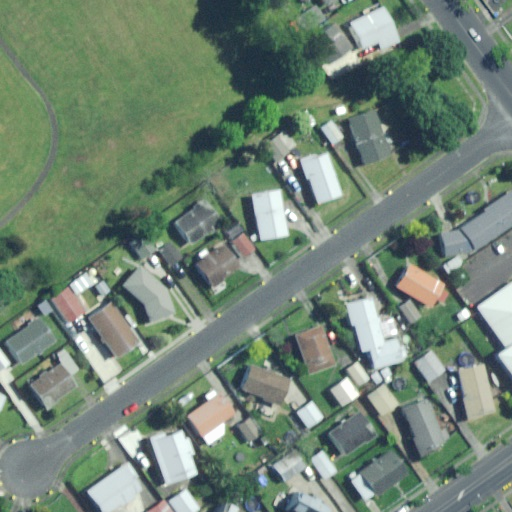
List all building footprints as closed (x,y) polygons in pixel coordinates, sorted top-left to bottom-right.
[(321,19),(311,6),(292,20),(302,33),(321,19)] [(395,42),(378,7),(345,23),(358,50),(374,42),(377,50),(395,42)] [(349,48),(331,23),(305,41),(323,66),(349,48)] [(381,132),(378,133),(369,109),(343,119),(360,165),(386,155),(389,154),(381,132)] [(339,137),(327,121),(317,128),(328,145),(339,137)] [(293,145),(282,129),(259,146),(270,162),(293,145)] [(296,160),(303,179),(305,179),(314,204),(336,196),(321,154),(310,158),(309,155),(296,160)] [(283,236),(274,190),(246,195),(255,241),(283,236)] [(441,257),(472,252),(511,224),(511,197),(508,192),(456,228),(437,231),(441,257)] [(217,226),(202,202),(171,222),(186,245),(217,226)] [(251,250),(235,225),(223,232),(238,258),(251,250)] [(511,234),(454,277),(475,305),(511,278),(511,234)] [(152,249),(143,236),(128,247),(137,260),(152,249)] [(189,267),(209,291),(220,282),(219,280),(234,268),(225,256),(232,251),(223,239),(195,262),(189,267)] [(176,259),(166,244),(154,253),(164,268),(176,259)] [(459,264),(454,256),(439,266),(444,274),(459,264)] [(439,303),(445,293),(438,288),(439,285),(405,264),(391,287),(426,308),(431,299),(439,303)] [(171,314),(163,291),(134,265),(117,285),(138,305),(145,323),(171,314)] [(474,306),(504,347),(511,340),(511,278),(475,305),(474,306)] [(79,312),(61,288),(45,300),(63,324),(79,312)] [(380,343),(365,297),(341,305),(356,352),(363,350),(370,369),(402,359),(396,338),(380,343)] [(418,316),(404,298),(393,307),(406,325),(418,316)] [(48,310),(42,301),(33,306),(39,316),(48,310)] [(136,341),(106,301),(83,318),(113,358),(136,341)] [(49,343),(33,320),(1,343),(17,365),(49,343)] [(330,366),(316,326),(291,335),(305,375),(330,366)] [(511,345),(495,358),(511,380),(511,345)] [(50,356),(55,363),(25,383),(37,401),(45,395),(50,403),(72,388),(65,378),(76,371),(61,349),(50,356)] [(444,368),(430,349),(410,363),(424,382),(444,368)] [(285,382),(246,365),(236,390),(275,406),(285,382)] [(456,398),(463,421),(478,417),(478,416),(490,412),(477,365),(451,372),(458,397),(456,398)] [(389,375),(384,367),(373,374),(377,382),(389,375)] [(354,395),(343,378),(326,390),(337,407),(354,395)] [(381,386),(364,398),(378,418),(395,405),(381,386)] [(220,434),(220,421),(230,414),(212,389),(201,396),(205,401),(183,416),(203,446),(220,434)] [(416,457),(436,449),(434,446),(439,444),(421,399),(397,409),(416,457)] [(318,418),(307,403),(293,413),(304,429),(318,418)] [(371,437),(355,413),(325,433),(340,457),(371,437)] [(387,435),(375,418),(366,424),(378,441),(387,435)] [(258,433),(247,419),(234,428),(245,443),(258,433)] [(187,454),(178,430),(162,436),(161,433),(144,439),(161,485),(192,474),(185,455),(187,454)] [(267,442),(262,435),(248,445),(253,452),(267,442)] [(306,466),(295,449),(270,465),(280,482),(306,466)] [(333,471),(319,451),(307,459),(321,480),(333,471)] [(345,478),(361,502),(370,495),(371,497),(402,476),(385,451),(345,478)] [(118,507),(132,498),(131,495),(138,490),(130,479),(133,476),(124,463),(83,491),(97,511),(106,511),(117,505),(118,507)] [(191,511),(195,510),(183,489),(166,499),(173,511),(191,511)] [(321,511),(324,508),(293,490),(282,509),(288,511),(321,511)] [(169,511),(161,500),(144,511),(143,511),(169,511)] [(236,511),(223,504),(219,502),(213,511),(236,511)]
